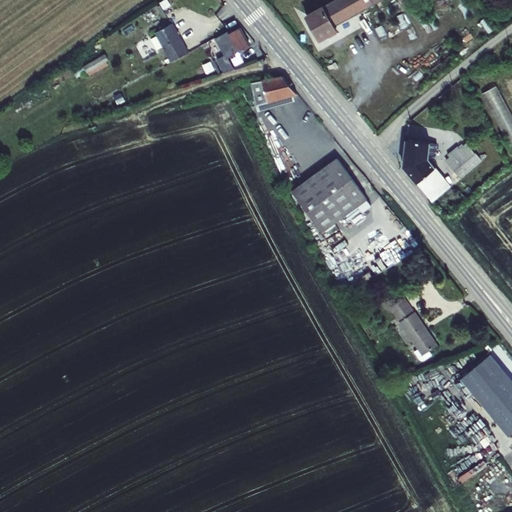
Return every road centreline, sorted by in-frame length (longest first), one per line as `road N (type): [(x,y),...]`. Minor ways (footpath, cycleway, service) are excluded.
road 1 (secondary): [(242,0),(479,285)]
road 2 (track): [(511,28),(370,153)]
